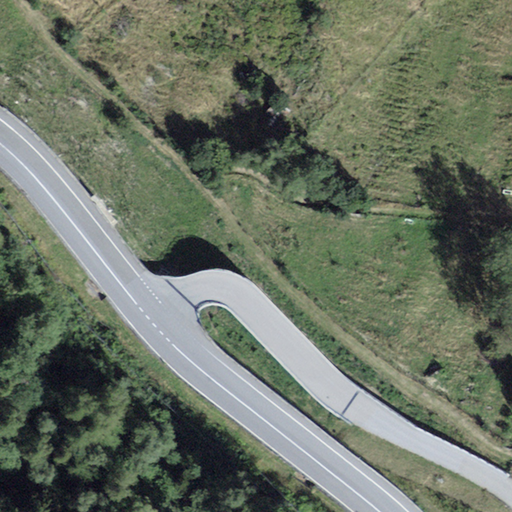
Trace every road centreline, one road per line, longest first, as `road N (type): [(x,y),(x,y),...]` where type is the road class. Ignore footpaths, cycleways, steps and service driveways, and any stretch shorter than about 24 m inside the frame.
road 1 (residential): [(144,314),(200,287),(231,290),(343,398),(511,494)]
road 2 (secondary): [(144,314),(192,363),(379,511)]
road 3 (secondary): [(0,144),(144,314)]
